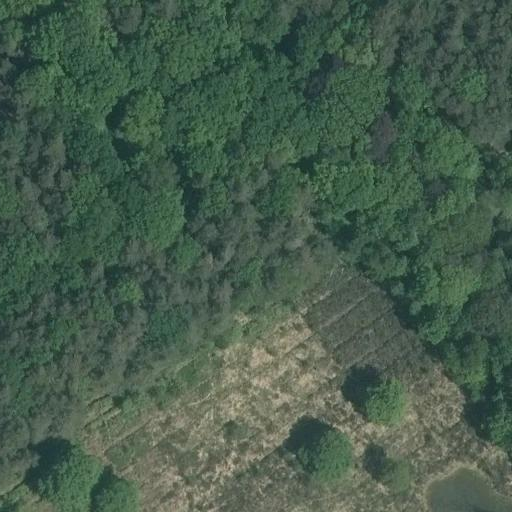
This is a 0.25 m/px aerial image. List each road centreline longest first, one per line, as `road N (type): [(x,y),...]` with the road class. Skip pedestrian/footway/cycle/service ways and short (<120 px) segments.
road 1 (track): [(316,100),(0,301)]
road 2 (track): [(417,0),(316,100)]
road 3 (track): [(292,115),(233,0)]
